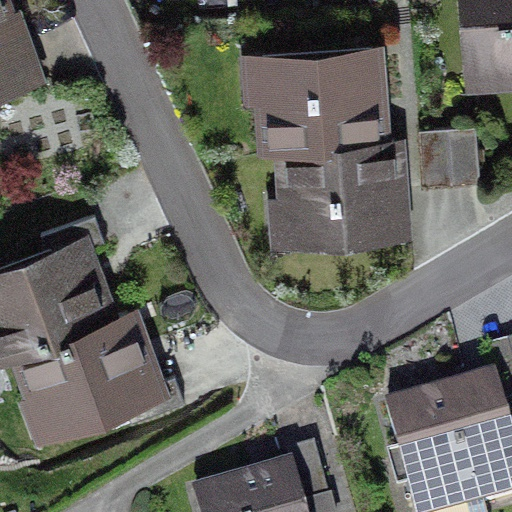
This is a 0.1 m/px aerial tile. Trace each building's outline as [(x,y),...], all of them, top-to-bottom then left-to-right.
[(13,0),(0,0),(0,108),(46,92),(13,0)] [(511,0),(457,0),(465,95),(511,90),(511,0)] [(370,58),(239,65),(244,153),(274,151),(374,146),(370,58)] [(447,127),(451,183),(479,181),(475,125),(447,127)] [(451,183),(447,127),(419,129),(423,185),(451,183)] [(404,145),(374,146),(274,151),(279,252),(409,245),(404,145)] [(0,362),(125,322),(96,236),(0,267),(0,362)] [(125,322),(0,362),(0,369),(27,451),(163,407),(134,319),(125,322)] [(511,361),(491,367),(494,376),(386,407),(415,511),(485,511),(483,501),(511,492),(511,436),(502,401),(511,398),(511,361)] [(285,452),(288,465),(300,506),(329,498),(314,444),(285,452)] [(288,465),(195,491),(200,511),(301,511),(300,506),(288,465)]
